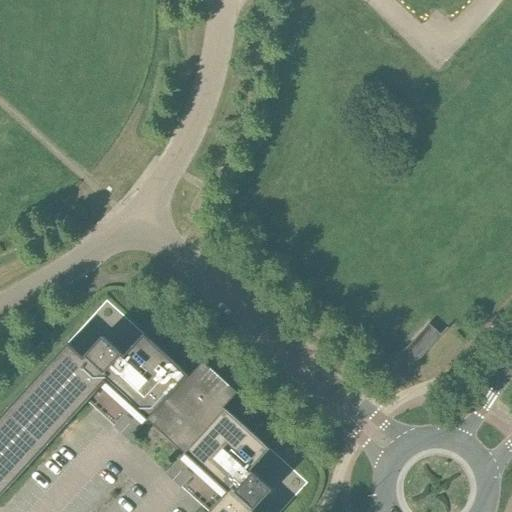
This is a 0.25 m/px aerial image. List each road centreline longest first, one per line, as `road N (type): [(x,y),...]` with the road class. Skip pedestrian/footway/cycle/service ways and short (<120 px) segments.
road 1 (unclassified): [(393,455),(132,220)]
road 2 (unclassified): [(132,220),(210,88),(223,0)]
road 3 (unclassified): [(0,309),(132,220)]
